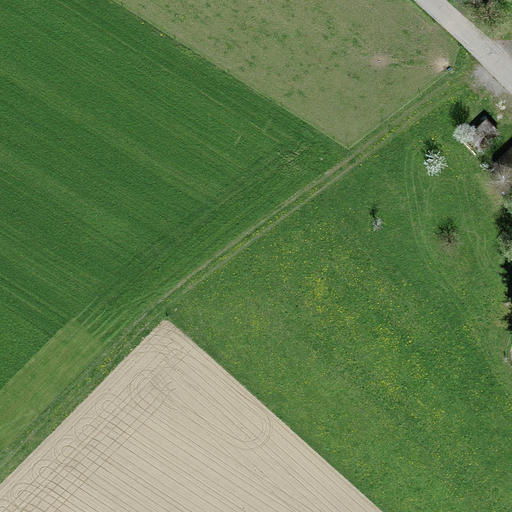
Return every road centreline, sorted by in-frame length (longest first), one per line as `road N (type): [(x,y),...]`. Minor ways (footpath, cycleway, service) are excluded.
road 1 (track): [(0,471),(154,313),(491,59)]
road 2 (unclassified): [(422,0),(511,80)]
